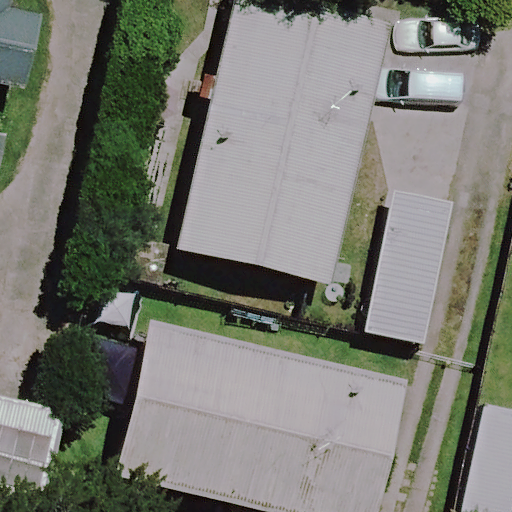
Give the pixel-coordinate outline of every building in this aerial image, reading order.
[(0,0),(0,138),(23,0),(0,0)] [(383,36),(235,0),(231,0),(169,259),(319,296),(383,36)] [(456,182),(392,168),(354,338),(418,352),(456,182)] [(372,511),(400,396),(142,334),(107,483),(227,511),(372,511)] [(38,511),(61,424),(0,408),(0,511),(38,511)]
